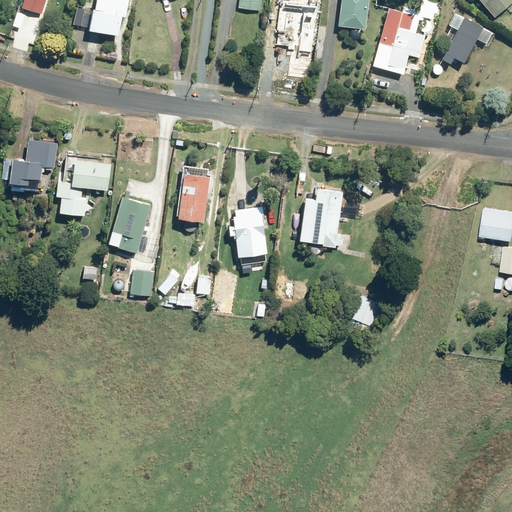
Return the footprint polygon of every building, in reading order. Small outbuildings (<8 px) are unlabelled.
[(90,30),(120,36),(123,16),(127,17),(130,0),(106,0),(105,10),(97,9),(97,11),(77,8),(74,25),(91,28),(90,30)] [(260,10),(261,0),(239,0),(239,7),(260,10)] [(283,0),(278,44),(288,45),(286,55),(289,55),(286,77),(308,80),(318,0),(283,0)] [(339,0),(336,26),(364,29),(367,0),(339,0)] [(431,18),(435,3),(425,0),(421,16),(431,18)] [(479,1),(493,17),(511,0),(471,0),(475,4),(479,1)] [(387,8),(378,42),(379,43),(373,64),(380,66),(380,68),(402,74),(407,55),(418,58),(423,36),(409,32),(414,15),(387,8)] [(462,63),(474,39),(481,43),(487,30),(462,17),(440,59),(449,64),(452,58),(462,63)] [(446,85),(457,90),(462,81),(450,77),(446,85)] [(58,143),(29,139),(26,162),(6,159),(3,179),(10,179),(9,186),(38,190),(39,179),(42,180),(43,166),(55,168),(58,143)] [(81,188),(107,191),(110,164),(74,161),(72,185),(57,183),(56,197),(80,200),(81,188)] [(205,221),(211,177),(185,173),(179,218),(205,221)] [(341,204),(341,200),(342,192),(318,189),(316,201),(307,200),(302,240),(324,244),(324,246),(336,247),(337,245),(351,247),(352,236),(337,234),(341,204)] [(123,197),(113,231),(123,234),(119,248),(138,253),(151,205),(123,197)] [(268,253),(263,214),(265,214),(264,206),(236,210),(237,216),(235,216),(236,226),(231,227),(232,235),(235,235),(235,238),(237,238),(239,257),(268,253)] [(480,237),(511,241),(511,234),(511,212),(483,209),(480,237)] [(511,274),(511,247),(503,247),(500,273),(511,274)] [(95,281),(96,269),(84,268),(83,279),(95,281)] [(134,270),(132,293),(151,295),(154,272),(134,270)] [(183,282),(195,289),(198,283),(197,293),(211,295),(212,278),(201,277),(190,270),(183,282)] [(179,279),(170,272),(158,287),(166,294),(179,279)] [(496,278),(495,288),(503,289),(504,279),(496,278)] [(195,294),(183,293),(183,303),(195,303),(195,294)] [(373,326),(382,304),(359,295),(349,317),(373,326)]
